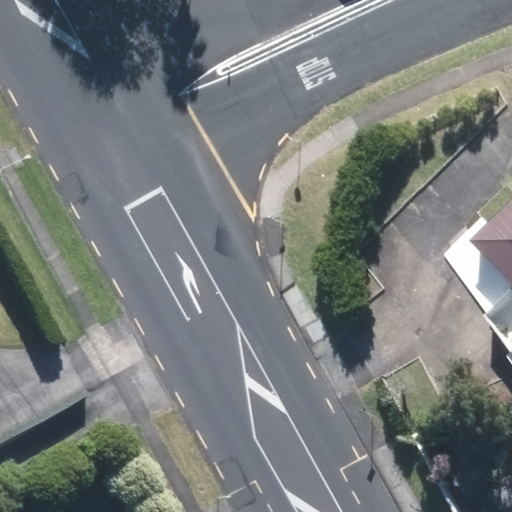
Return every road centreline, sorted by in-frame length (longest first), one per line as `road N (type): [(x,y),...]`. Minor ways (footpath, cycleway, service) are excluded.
road 1 (secondary): [(111,134),(317,511)]
road 2 (tertiary): [(111,134),(371,0)]
road 3 (secondary): [(37,0),(111,134)]
